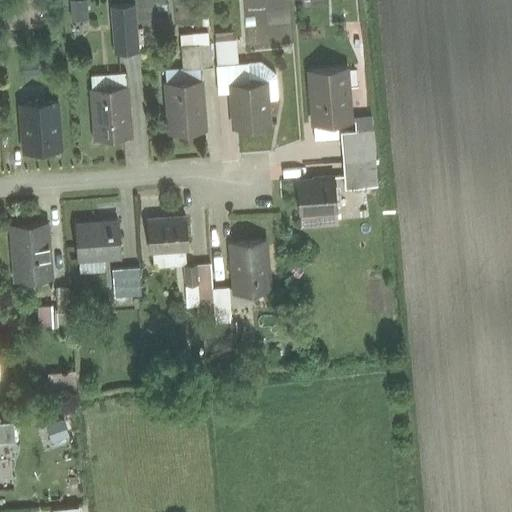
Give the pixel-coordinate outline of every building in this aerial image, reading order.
[(4,0),(6,25),(44,24),(43,0),(4,0)] [(91,0),(71,0),(73,18),(93,16),(91,0)] [(140,3),(115,6),(120,49),(146,46),(140,3)] [(184,31),(187,67),(206,66),(217,65),(214,29),(184,31)] [(244,61),(242,37),(219,39),(221,63),(244,61)] [(244,61),(221,63),(224,93),(235,92),(235,82),(252,80),(251,61),(244,61)] [(353,65),(309,69),(313,122),(358,119),(353,65)] [(171,68),(172,79),(207,76),(206,66),(187,67),(171,68)] [(133,75),(94,79),(99,137),(138,134),(133,75)] [(207,76),(172,79),(176,131),(211,128),(207,76)] [(252,80),(235,82),(235,92),(238,126),(277,123),(273,79),(252,80)] [(62,99),(26,102),(30,149),(66,146),(62,99)] [(363,128),(349,129),(353,185),(385,183),(380,113),(362,114),(363,128)] [(346,176),(304,179),(306,211),(348,208),(346,176)] [(192,214),(152,217),(154,250),(194,248),(192,214)] [(128,220),(78,223),(80,257),(130,255),(128,220)] [(55,221),(17,224),(20,278),(59,275),(55,221)] [(272,238),(235,241),(239,289),(276,287),(272,238)] [(215,262),(197,263),(198,283),(200,309),(200,318),(218,317),(216,285),(215,262)] [(147,265),(118,267),(119,296),(148,294),(147,265)] [(198,283),(187,284),(188,310),(200,309),(198,283)] [(218,320),(235,319),(233,284),(216,285),(218,317),(218,320)] [(336,319),(318,323),(324,350),(342,346),(336,319)] [(80,370),(53,372),(54,392),(82,390),(80,370)] [(69,417),(51,423),(57,439),(75,433),(69,417)] [(0,438),(21,437),(20,420),(0,421),(0,438)]
